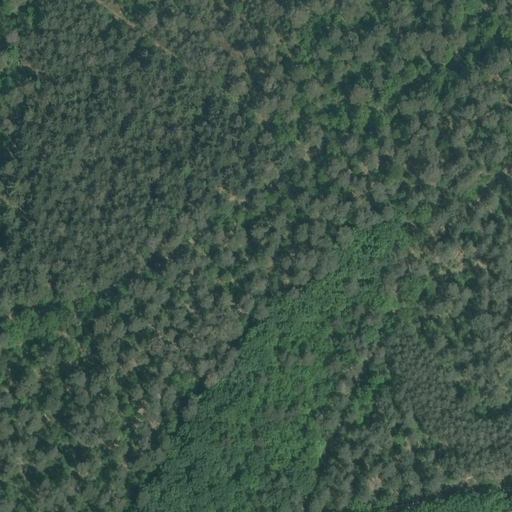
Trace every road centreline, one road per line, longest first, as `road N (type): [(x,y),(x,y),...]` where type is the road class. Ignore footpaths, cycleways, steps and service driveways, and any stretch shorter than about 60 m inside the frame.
road 1 (track): [(511,27),(490,30),(150,268),(96,292),(0,313)]
road 2 (track): [(511,164),(419,258),(308,511)]
road 3 (track): [(91,0),(303,162)]
road 4 (track): [(511,488),(366,511)]
